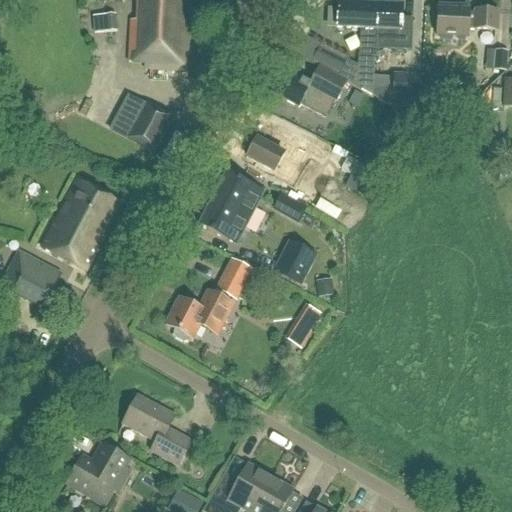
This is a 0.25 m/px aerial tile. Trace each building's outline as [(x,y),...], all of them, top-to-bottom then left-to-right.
[(183,0),(138,0),(137,23),(130,23),(129,65),(145,66),(145,71),(186,72),(188,25),(182,24),(183,0)] [(360,31),(359,56),(374,57),(375,57),(376,31),(375,31),(376,9),(338,7),(337,30),(360,31)] [(402,10),(376,9),(375,31),(376,31),(390,32),(389,52),(411,53),(412,32),(401,32),(402,10)] [(469,12),(438,10),(436,39),(468,41),(468,31),(498,33),(499,13),(475,12),(475,16),(469,16),(469,12)] [(347,64),(320,49),(311,65),(339,80),(347,64)] [(510,54),(497,53),(495,73),(509,74),(510,54)] [(358,57),(356,88),(372,89),(374,57),(359,56),(358,57)] [(346,84),(319,70),(312,84),(294,75),(291,81),(280,75),(269,95),(298,111),(299,107),(325,121),(334,103),(335,104),(346,84)] [(422,77),(395,76),(393,101),(398,101),(398,106),(419,122),(422,77)] [(127,96),(109,129),(154,153),(172,120),(127,96)] [(280,152),(257,139),(247,158),(274,173),(281,161),(290,166),(298,151),(285,143),(280,152)] [(200,229),(224,241),(251,190),(226,178),(223,185),(219,183),(209,203),(212,205),(200,229)] [(118,205),(76,183),(64,205),(67,206),(61,216),(60,215),(41,251),(87,275),(100,249),(96,247),(118,205)] [(281,197),(273,211),(291,220),(298,206),(281,197)] [(258,212),(249,232),(261,237),(270,216),(258,212)] [(301,288),(316,257),(288,243),(273,274),(301,288)] [(61,276),(18,254),(0,287),(0,305),(1,306),(0,308),(0,313),(33,331),(44,311),(53,316),(63,297),(53,291),(61,276)] [(252,273),(232,262),(216,292),(236,303),(252,273)] [(232,307),(215,297),(206,293),(197,311),(180,302),(166,328),(176,333),(175,337),(176,340),(184,344),(187,343),(190,341),(192,342),(200,328),(216,337),(232,307)] [(322,317),(307,307),(286,340),(298,348),(309,332),(312,334),(322,317)] [(175,419),(138,399),(123,427),(156,445),(151,454),(179,469),(192,444),(168,432),(175,419)] [(208,439),(219,436),(213,416),(202,418),(208,439)] [(128,464),(108,452),(98,469),(86,462),(78,475),(76,474),(69,487),(92,500),(91,502),(105,510),(113,496),(110,495),(128,464)] [(244,511),(253,511),(271,481),(248,468),(238,486),(228,480),(212,507),(221,511),(223,511),(228,503),(244,511)] [(271,481),(253,511),(283,511),(294,494),(271,481)] [(199,511),(202,506),(178,492),(167,511),(199,511)]
